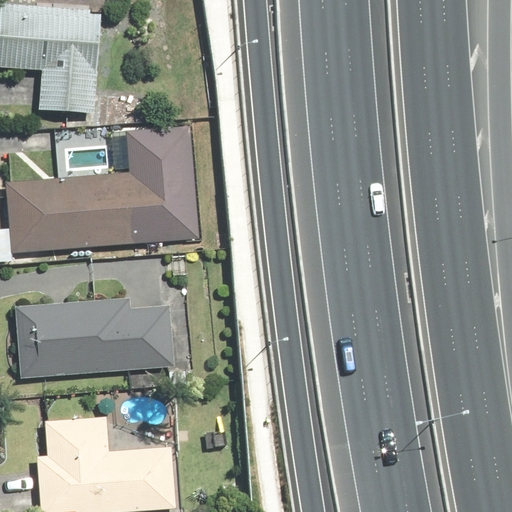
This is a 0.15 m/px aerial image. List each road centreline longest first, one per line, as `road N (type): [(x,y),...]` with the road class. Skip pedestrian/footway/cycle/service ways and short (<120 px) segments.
road 1 (motorway): [(405,511),(379,367),(347,0)]
road 2 (motorway): [(428,0),(446,251),(485,511)]
road 3 (motorway): [(310,511),(256,0)]
road 4 (motorway): [(504,0),(501,129),(511,286)]
